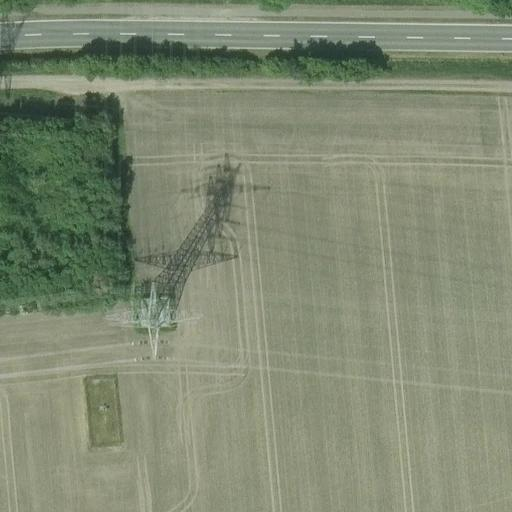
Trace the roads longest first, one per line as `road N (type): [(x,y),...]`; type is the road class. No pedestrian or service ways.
road 1 (track): [(511,87),(0,88)]
road 2 (secondary): [(0,39),(511,40)]
